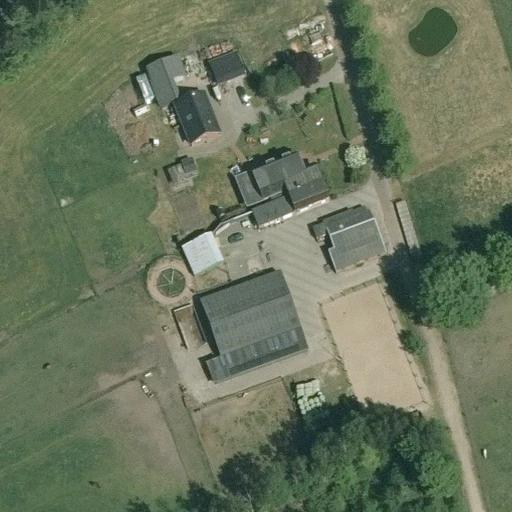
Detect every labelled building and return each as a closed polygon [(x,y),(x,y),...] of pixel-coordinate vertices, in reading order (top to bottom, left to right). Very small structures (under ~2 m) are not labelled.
[(239,54),(212,65),(222,91),(249,80),(239,54)] [(190,151),(222,139),(207,98),(175,110),(190,151)] [(273,207),(323,186),(316,169),(314,170),(314,169),(304,174),(298,158),(259,174),(262,181),(253,184),(261,204),(270,201),(273,207)] [(323,186),(273,207),(252,215),(259,231),(330,203),(323,186)] [(366,216),(364,210),(321,225),(322,228),(312,231),(316,241),(327,237),(333,254),(330,255),(336,274),(384,257),(370,214),(366,216)] [(187,252),(201,281),(230,267),(216,238),(187,252)] [(243,291),(202,306),(221,361),(206,366),(214,386),(271,366),(308,353),(300,332),(281,277),(243,291)] [(167,323),(177,355),(192,351),(182,318),(167,323)] [(320,472),(355,460),(346,437),(311,449),(320,472)]
